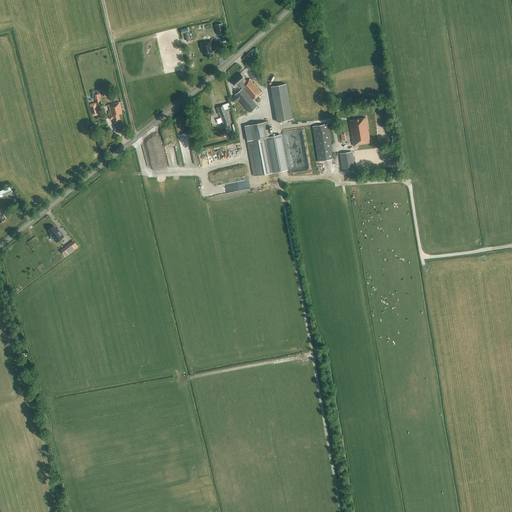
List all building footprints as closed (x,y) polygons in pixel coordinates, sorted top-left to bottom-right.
[(224,34),(222,24),(215,25),(217,35),(224,34)] [(211,40),(200,42),(202,53),(205,52),(206,58),(213,56),(212,51),(214,51),(211,40)] [(239,85),(242,89),(235,95),(236,96),(231,99),(235,103),(239,100),(250,112),(257,107),(251,100),(261,92),(250,79),(247,82),(245,80),(240,73),(231,81),(237,87),(239,85)] [(292,119),(286,84),(271,87),(277,122),(292,119)] [(101,93),(93,95),(93,99),(95,99),(96,104),(101,103),(100,98),(102,97),(101,93)] [(122,113),(119,103),(109,105),(112,116),(110,116),(110,119),(113,118),(114,121),(120,119),(119,114),(122,113)] [(224,111),(222,106),(216,108),(219,114),(220,114),(225,126),(231,123),(225,110),(224,111)] [(232,107),(233,117),(242,116),(241,106),(232,107)] [(366,118),(349,121),(353,145),(370,142),(366,118)] [(271,136),(268,121),(244,126),(253,177),(288,170),(282,134),(271,136)] [(328,124),(312,127),(318,161),(333,159),(328,124)] [(352,152),(340,154),(343,171),(355,169),(352,152)] [(0,190),(0,196),(0,197),(7,194),(12,192),(10,186),(1,190),(0,190)] [(55,242),(57,244),(64,239),(58,230),(57,231),(54,228),(49,232),(51,235),(50,236),(52,238),(51,238),(54,242),(55,242)] [(67,254),(73,250),(69,245),(64,249),(67,254)]
